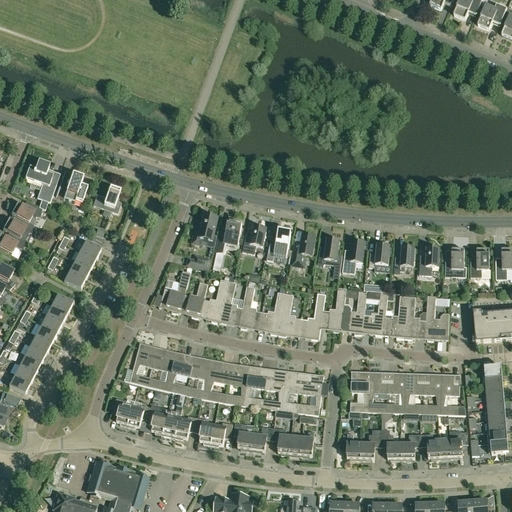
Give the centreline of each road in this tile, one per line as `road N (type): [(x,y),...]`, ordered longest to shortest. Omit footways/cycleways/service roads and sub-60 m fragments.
road 1 (residential): [(511,221),(324,212),(194,185)]
road 2 (residential): [(326,481),(83,440)]
road 3 (residential): [(32,444),(32,419),(124,248)]
road 4 (residential): [(338,362),(132,322)]
road 5 (residential): [(338,362),(346,349),(511,358)]
road 6 (residential): [(500,479),(326,481)]
road 7 (residential): [(194,185),(31,131)]
road 8 (residential): [(132,322),(194,185)]
road 9 (residential): [(83,440),(132,322)]
